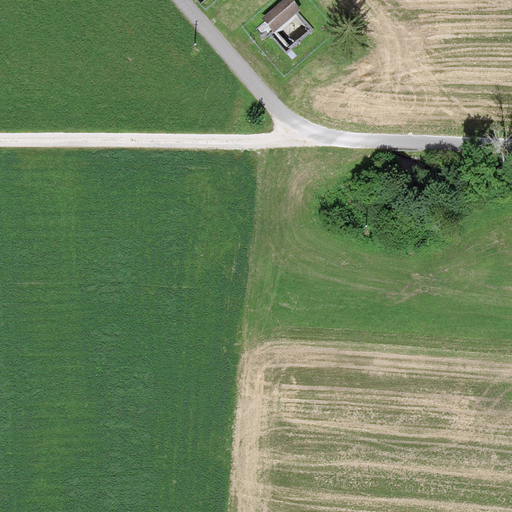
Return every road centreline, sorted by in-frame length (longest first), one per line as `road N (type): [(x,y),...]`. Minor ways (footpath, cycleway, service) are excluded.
road 1 (residential): [(511,145),(307,132),(272,107),(180,0)]
road 2 (track): [(0,140),(250,142),(307,132)]
